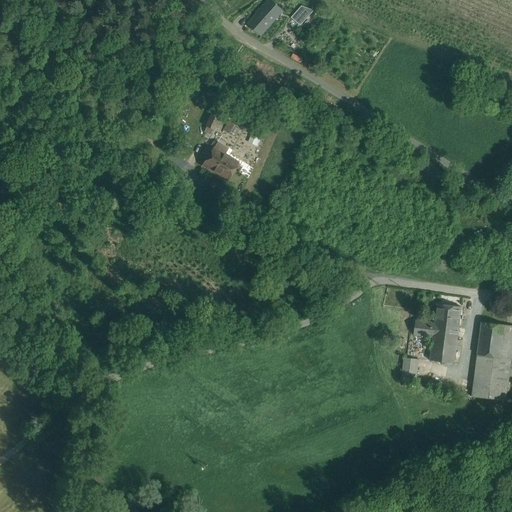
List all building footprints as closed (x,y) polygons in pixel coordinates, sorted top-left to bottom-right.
[(308,10),(282,0),(278,0),(278,1),(276,0),(267,0),(263,5),(274,15),(275,16),(277,14),(292,27),(308,10)] [(263,5),(250,19),(261,29),(274,15),(263,5)] [(227,113),(214,107),(206,127),(218,132),(227,113)] [(224,129),(229,133),(234,124),(229,121),(224,129)] [(240,128),(234,124),(229,133),(235,136),(240,128)] [(252,135),(249,142),(258,145),(261,138),(252,135)] [(237,163),(223,154),(226,150),(216,144),(213,148),(218,152),(208,168),(226,180),(237,163)] [(213,148),(203,165),(208,168),(218,152),(213,148)] [(461,307),(437,304),(435,318),(435,322),(435,324),(459,327),(461,307)] [(457,340),(459,327),(435,324),(435,322),(426,321),(416,320),(414,335),(433,337),(430,360),(454,363),(456,350),(460,350),(461,340),(457,340)] [(506,325),(482,322),(477,355),(501,358),(506,325)] [(511,354),(511,326),(506,325),(501,358),(511,359),(511,354)] [(400,351),(406,333),(403,332),(399,331),(393,348),(400,351)] [(501,358),(477,355),(474,382),(508,386),(511,359),(501,358)] [(419,360),(404,358),(401,382),(416,384),(419,360)] [(508,386),(474,382),(472,397),(506,401),(508,386)]
